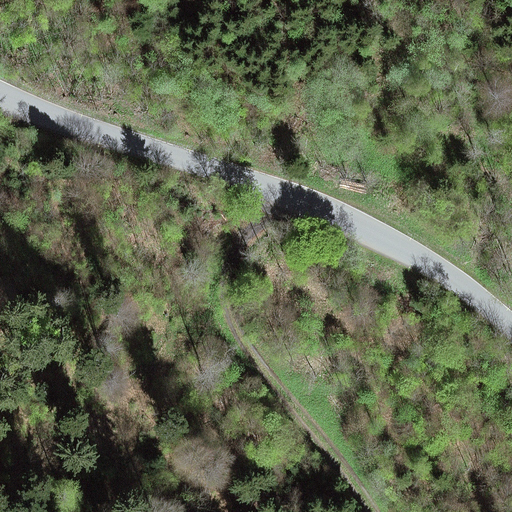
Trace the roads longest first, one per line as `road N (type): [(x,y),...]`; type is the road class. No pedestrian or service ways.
road 1 (unclassified): [(511,329),(466,288),(293,195),(0,96)]
road 2 (track): [(293,195),(246,234),(229,267),(224,302),(236,345),(304,418),(373,511)]
